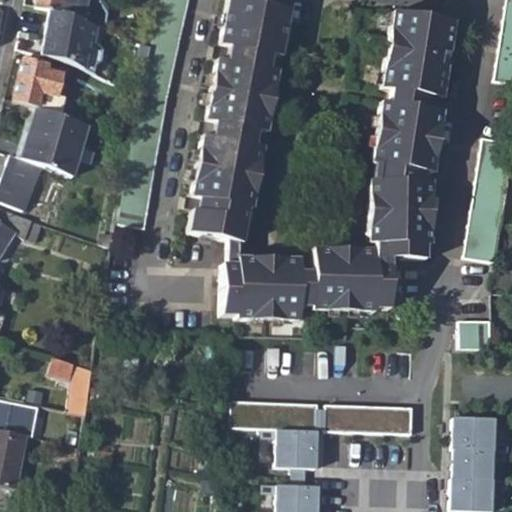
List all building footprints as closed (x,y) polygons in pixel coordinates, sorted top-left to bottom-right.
[(33,0),(32,8),(47,12),(55,14),(57,0),(33,0)] [(57,0),(55,14),(101,30),(104,14),(96,1),(89,0),(57,0)] [(117,197),(111,229),(140,234),(170,63),(184,0),(155,0),(151,19),(145,46),(143,58),(135,95),(117,197)] [(139,0),(137,15),(143,17),(151,19),(155,0),(139,0)] [(199,138),(186,201),(197,203),(194,217),(189,216),(185,238),(223,245),(220,269),(216,269),(215,318),(222,318),(222,280),(369,282),(369,247),(393,247),(393,254),(393,260),(418,260),(421,246),(426,246),(427,182),(417,181),(419,172),(428,174),(439,112),(423,109),(425,97),(437,98),(442,67),(410,62),(412,49),(445,53),(450,22),(389,13),(384,44),(387,45),(385,58),(382,57),(377,88),(388,90),(386,104),(376,102),(366,164),(371,165),(369,181),(364,180),(364,253),(308,253),(308,279),(295,279),(295,263),(232,263),(234,247),(238,248),(246,213),(249,213),(261,151),(258,151),(261,135),(264,135),(276,77),(272,76),(275,62),(278,62),(288,13),(226,0),(217,50),(225,51),(222,66),(213,64),(202,123),(211,125),(208,139),(199,138)] [(501,20),(491,83),(511,86),(511,0),(503,0),(503,7),(508,8),(505,21),(501,20)] [(39,59),(67,65),(93,77),(95,68),(101,65),(104,51),(99,45),(104,31),(101,30),(55,14),(47,12),(39,59)] [(143,17),(137,43),(145,46),(151,19),(143,17)] [(137,43),(134,57),(143,58),(145,46),(137,43)] [(412,49),(410,62),(442,67),(445,53),(412,49)] [(22,61),(12,104),(34,112),(63,121),(67,102),(61,101),(55,99),(58,85),(60,75),(44,72),(45,65),(22,61)] [(58,85),(55,99),(61,101),(65,87),(58,85)] [(34,112),(18,161),(39,168),(70,179),(86,130),(63,121),(34,112)] [(477,139),(460,259),(492,264),(498,229),(511,143),(477,139)] [(8,157),(0,180),(0,203),(23,212),(39,168),(18,161),(8,157)] [(0,211),(0,252),(12,233),(23,241),(30,222),(0,211)] [(393,247),(369,247),(369,282),(384,282),(384,254),(393,254),(393,247)] [(369,282),(222,280),(222,318),(229,319),(229,324),(294,324),(294,310),(307,310),(307,313),(369,315),(369,312),(383,312),(383,287),(369,287),(369,282)] [(486,325),(453,324),(451,351),(484,352),(486,325)] [(38,396),(35,409),(83,418),(87,374),(49,362),(45,379),(67,383),(64,402),(38,396)] [(215,364),(205,363),(205,372),(215,373),(215,364)] [(26,394),(24,407),(35,409),(38,396),(26,394)] [(0,489),(13,492),(23,438),(30,440),(35,409),(24,407),(0,403),(0,489)] [(313,406),(224,403),(223,430),(256,431),(271,432),(312,433),(313,406)] [(408,409),(320,406),(320,433),(407,436),(408,409)] [(489,459),(489,452),(490,452),(490,443),(491,420),(449,418),(448,451),(451,451),(450,480),(447,480),(445,511),(488,511),(489,489),(489,481),(488,481),(489,459)] [(271,432),(256,431),(256,440),(271,441),(271,432)] [(312,433),(271,432),(271,441),(270,469),(286,470),(301,470),(311,470),(312,433)] [(505,444),(490,443),(490,452),(504,453),(505,444)] [(98,458),(97,467),(107,469),(108,460),(98,458)] [(213,462),(204,461),(203,476),(213,476),(213,462)] [(301,470),(286,470),(286,488),(300,488),(301,470)] [(504,481),(489,481),(489,489),(504,490),(504,481)] [(271,496),(271,487),(256,487),(256,496),(271,496)] [(271,487),(271,496),(270,511),(312,511),(313,488),(300,488),(286,488),(271,487)] [(49,495),(50,511),(64,511),(64,494),(49,495)]
